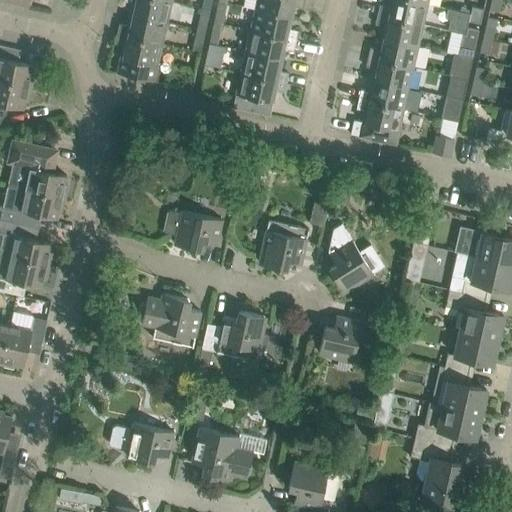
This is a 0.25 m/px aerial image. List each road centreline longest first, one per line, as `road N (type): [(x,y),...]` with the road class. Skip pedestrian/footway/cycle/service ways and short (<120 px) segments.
road 1 (residential): [(307,313),(296,291),(87,239)]
road 2 (residential): [(34,462),(249,511),(264,499)]
road 3 (residential): [(312,139),(186,103),(100,96)]
road 4 (residential): [(511,184),(312,139)]
road 5 (residential): [(50,397),(87,239)]
road 6 (residential): [(87,239),(102,151),(100,96)]
road 7 (residential): [(312,139),(343,0)]
